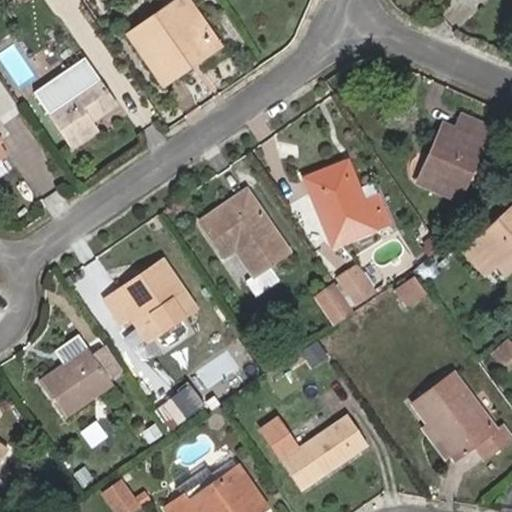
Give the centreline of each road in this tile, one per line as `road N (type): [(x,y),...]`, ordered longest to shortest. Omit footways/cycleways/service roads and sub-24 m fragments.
road 1 (residential): [(337,12),(312,56),(15,262)]
road 2 (residential): [(511,85),(337,12)]
